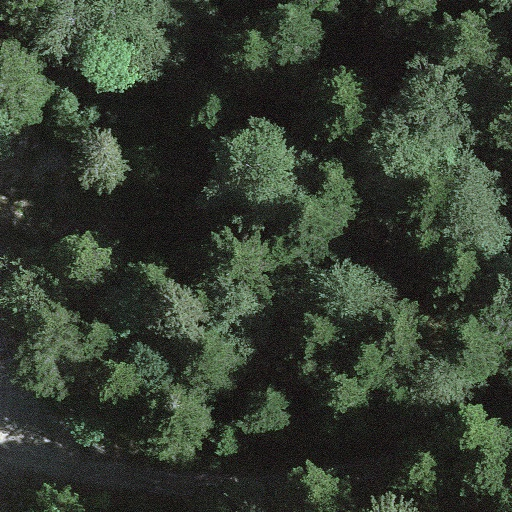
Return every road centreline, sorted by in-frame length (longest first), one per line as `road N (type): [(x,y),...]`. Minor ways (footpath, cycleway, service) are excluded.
road 1 (track): [(0,425),(93,466),(229,479),(511,429)]
road 2 (track): [(0,196),(92,96),(155,0)]
